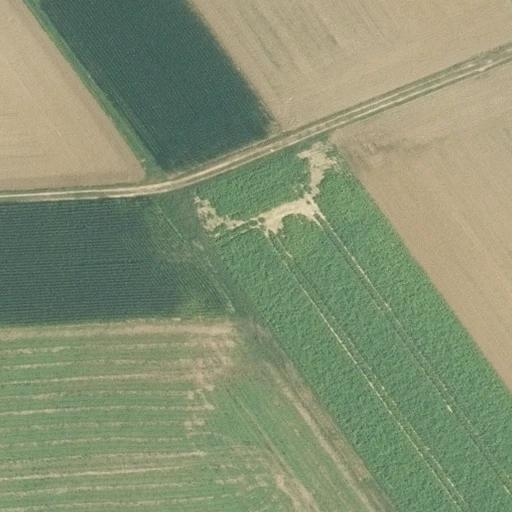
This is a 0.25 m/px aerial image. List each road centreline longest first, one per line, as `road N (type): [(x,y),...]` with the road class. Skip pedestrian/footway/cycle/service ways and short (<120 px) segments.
road 1 (track): [(0,205),(163,196),(511,52)]
road 2 (track): [(388,511),(163,196)]
road 3 (track): [(168,191),(30,0)]
